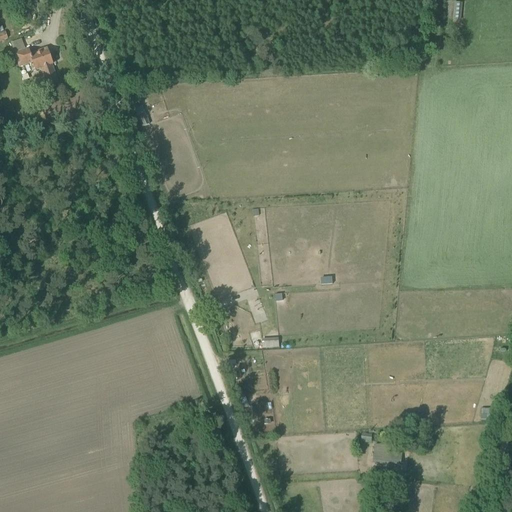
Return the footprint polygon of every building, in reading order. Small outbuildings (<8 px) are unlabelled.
[(460,23),(462,4),(454,3),(452,22),(460,23)] [(28,49),(19,52),(14,54),(19,69),(33,64),(35,71),(40,70),(49,92),(61,88),(52,65),(53,65),(46,49),(31,55),(28,49)] [(144,117),(140,106),(135,108),(141,127),(148,124),(145,117),(144,117)] [(274,339),(258,340),(259,348),(275,347),(274,339)] [(235,385),(238,395),(246,392),(244,383),(235,385)] [(373,461),(386,463),(400,465),(402,448),(375,445),(373,461)]
